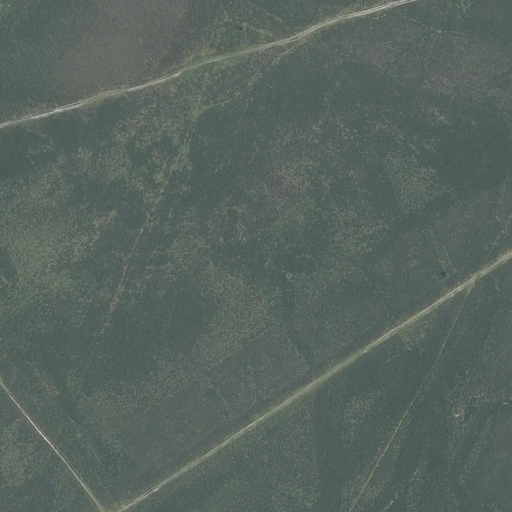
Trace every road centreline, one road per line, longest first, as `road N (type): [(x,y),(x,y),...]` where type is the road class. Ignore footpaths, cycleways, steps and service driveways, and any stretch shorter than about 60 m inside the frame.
road 1 (track): [(119,511),(511,253)]
road 2 (track): [(404,0),(0,123)]
